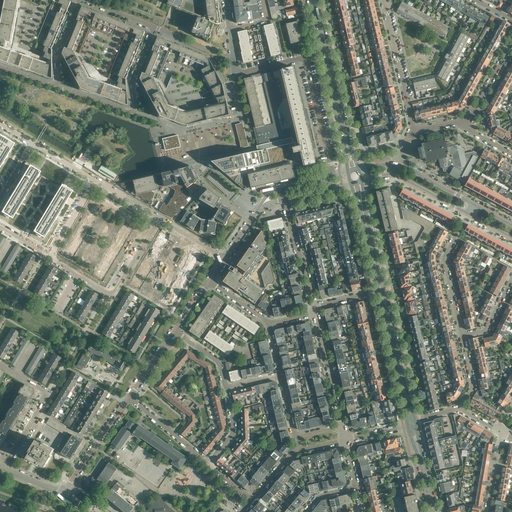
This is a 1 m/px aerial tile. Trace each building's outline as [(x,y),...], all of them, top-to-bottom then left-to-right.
[(4,0),(0,28),(0,62),(29,72),(29,71),(36,74),(54,82),(52,66),(52,56),(46,54),(44,58),(42,57),(40,62),(9,51),(18,2),(19,2),(19,0),(4,0)] [(215,24),(216,24),(221,26),(223,22),(219,0),(167,0),(166,4),(167,4),(171,6),(167,16),(169,17),(171,18),(176,8),(200,18),(198,18),(196,24),(194,24),(190,32),(192,32),(192,33),(197,34),(196,36),(203,38),(203,39),(207,41),(206,42),(209,43),(212,34),(210,33),(214,25),(213,24),(215,24)] [(284,4),(283,4),(283,5),(278,7),(277,5),(275,5),(275,6),(276,9),(276,11),(279,11),(282,10),(285,9),(284,7),(294,5),(293,3),(294,2),(293,0),(290,0),(284,1),(284,4)] [(454,0),(451,7),(450,8),(455,11),(456,9),(460,2),(458,1),(458,0),(457,0),(454,0)] [(396,12),(397,12),(401,14),(402,12),(407,4),(402,1),(396,12)] [(18,8),(19,2),(18,2),(9,51),(40,62),(42,57),(44,58),(46,54),(43,53),(42,57),(40,56),(18,47),(25,9),(21,8),(18,8)] [(63,5),(59,13),(65,15),(68,10),(67,10),(69,6),(71,2),(63,5)] [(460,2),(456,9),(461,12),(465,5),(463,4),(462,3),(461,2),(460,2)] [(402,12),(401,14),(406,17),(409,12),(412,7),(407,4),(402,12)] [(243,7),(234,8),(235,12),(237,24),(261,18),(259,12),(257,5),(243,7)] [(465,5),(461,12),(465,14),(469,7),(467,6),(467,5),(466,5),(465,5)] [(78,14),(76,20),(82,22),(85,14),(82,6),(80,11),(79,14),(78,14)] [(97,12),(88,9),(82,6),(85,14),(94,18),(97,12)] [(409,12),(406,17),(411,20),(417,9),(412,7),(409,12)] [(469,7),(465,14),(470,17),(473,12),(474,10),(472,9),(472,8),(471,7),(470,7),(469,7)] [(417,9),(411,20),(415,22),(421,12),(417,9)] [(477,16),(479,12),(479,13),(477,12),(477,11),(475,10),(474,10),(473,12),(470,17),(469,19),(474,22),(475,21),(475,20),(477,16)] [(349,11),(347,11),(342,12),(338,13),(338,14),(337,14),(338,16),(339,19),(343,18),(348,17),(350,17),(349,11)] [(97,12),(94,18),(93,21),(99,23),(102,14),(97,12)] [(421,12),(415,22),(421,25),(426,15),(421,12)] [(477,16),(475,20),(479,22),(479,23),(480,23),(484,15),(482,14),(481,13),(480,12),(479,12),(477,16)] [(55,18),(63,21),(65,16),(65,15),(59,13),(58,13),(55,18)] [(102,14),(99,23),(104,25),(108,17),(102,14)] [(426,15),(421,25),(425,28),(431,17),(426,15)] [(484,15),(480,23),(483,25),(483,24),(484,25),(488,17),(486,16),(485,15),(484,15)] [(113,19),(108,17),(104,25),(110,28),(113,19)] [(431,17),(425,28),(430,30),(436,20),(431,17)] [(55,18),(53,24),(60,27),(63,21),(55,18)] [(113,19),(110,28),(116,30),(117,27),(119,21),(113,19)] [(74,26),(81,29),(83,23),(82,22),(76,20),(74,26)] [(436,20),(430,30),(435,33),(440,22),(436,20)] [(502,20),(500,25),(507,29),(508,27),(509,27),(510,26),(510,25),(502,20)] [(130,26),(124,23),(122,22),(119,21),(117,27),(119,28),(127,31),(130,26)] [(297,21),(285,24),(285,25),(284,25),(283,27),(282,28),(283,30),(284,31),(285,31),(287,31),(289,43),(291,43),(291,44),(293,44),(294,48),(305,46),(303,41),(302,41),(297,21)] [(440,22),(435,33),(440,35),(445,25),(440,22)] [(53,24),(51,29),(58,32),(61,27),(60,27),(53,24)] [(72,31),(79,34),(81,29),(74,26),(74,25),(72,31)] [(445,25),(440,35),(444,38),(450,27),(445,25)] [(500,25),(497,30),(505,34),(506,32),(507,30),(507,29),(500,25)] [(130,26),(127,31),(137,35),(145,32),(130,26)] [(58,32),(51,29),(49,35),(56,38),(59,32),(58,32)] [(497,30),(494,34),(498,36),(502,38),(503,36),(504,36),(505,35),(505,34),(497,30)] [(77,40),(79,34),(72,31),(71,31),(70,37),(77,40)] [(142,40),(141,40),(145,32),(137,35),(133,43),(139,46),(142,40)] [(458,32),(456,37),(466,43),(469,38),(468,37),(465,36),(461,33),(458,32)] [(502,39),(502,38),(498,36),(494,34),(493,33),(491,38),(492,39),(496,41),(500,43),(501,41),(502,39)] [(56,38),(49,35),(46,40),(54,43),(56,38)] [(74,45),(77,40),(70,37),(69,37),(67,42),(74,45)] [(157,53),(160,47),(161,45),(157,37),(156,41),(154,45),(152,51),(157,53)] [(172,43),(157,37),(161,45),(170,49),(172,43)] [(456,37),(453,42),(464,47),(466,43),(456,37)] [(492,39),(489,43),(493,45),(497,48),(498,46),(499,46),(500,44),(499,43),(500,43),(496,41),(492,39)] [(46,40),(44,46),(45,47),(52,50),(52,49),(51,49),(54,44),(54,43),(46,40)] [(72,51),(74,45),(67,42),(65,48),(72,51)] [(453,42),(451,47),(461,52),(464,47),(453,42)] [(497,48),(493,45),(489,43),(487,42),(485,47),(487,48),(491,50),(494,52),(495,50),(496,50),(497,49),(497,48)] [(137,51),(139,46),(133,43),(132,43),(130,48),(137,51)] [(172,43),(170,49),(178,52),(181,53),(183,47),(181,46),(172,43)] [(46,54),(52,56),(52,50),(45,47),(43,53),(46,54)] [(181,53),(179,56),(185,58),(189,50),(183,47),(181,53)] [(451,47),(448,51),(459,57),(461,52),(451,47)] [(72,51),(65,48),(64,48),(62,54),(75,79),(80,91),(104,98),(104,97),(110,100),(130,108),(127,93),(127,86),(117,82),(110,79),(108,78),(105,85),(88,79),(73,51),(72,51)] [(130,48),(127,54),(134,57),(137,51),(130,48)] [(484,53),(484,52),(488,55),(492,57),(493,55),(494,55),(495,53),(494,52),(491,50),(487,48),(485,51),(483,50),(482,52),(484,53)] [(195,52),(189,50),(185,58),(191,61),(195,52)] [(108,78),(102,76),(101,74),(94,66),(85,63),(81,54),(81,55),(78,54),(78,53),(73,51),(88,79),(105,85),(108,78)] [(151,51),(150,56),(157,59),(159,54),(152,51),(151,51)] [(355,51),(347,54),(348,59),(356,57),(355,51)] [(448,51),(445,56),(456,62),(459,57),(448,51)] [(200,54),(195,52),(191,61),(197,63),(200,54)] [(484,53),(482,57),(489,61),(490,60),(491,59),(492,58),(492,57),(484,52),(484,53)] [(134,57),(127,54),(125,59),(132,62),(135,57),(134,57)] [(200,54),(197,63),(202,65),(206,57),(204,56),(205,56),(200,54)] [(149,56),(147,62),(155,65),(157,59),(150,56),(149,56)] [(445,56),(443,61),(453,67),(456,62),(445,56)] [(208,58),(206,57),(202,65),(203,65),(205,68),(212,65),(208,58)] [(356,57),(348,59),(349,66),(358,64),(356,57)] [(482,57),(479,62),(487,66),(488,64),(489,64),(490,62),(489,62),(489,61),(482,57)] [(125,59),(123,65),(130,68),(133,63),(132,62),(125,59)] [(60,73),(61,85),(72,88),(75,87),(61,61),(60,62),(60,70),(62,70),(62,73),(60,73)] [(443,61),(440,66),(451,71),(453,67),(443,61)] [(147,62),(145,68),(152,70),(155,65),(147,62)] [(479,62),(477,66),(484,70),(485,69),(486,69),(487,67),(487,66),(479,62)] [(130,68),(123,65),(121,70),(128,73),(130,68)] [(153,104),(159,118),(174,122),(186,126),(200,123),(208,121),(232,117),(227,104),(223,85),(212,65),(205,68),(201,70),(212,90),(210,91),(172,76),(164,96),(162,97),(151,76),(150,76),(143,73),(142,73),(140,79),(153,103),(153,104)] [(440,66),(438,70),(448,76),(451,71),(440,66)] [(477,66),(474,71),(482,75),(483,73),(484,73),(484,72),(484,71),(484,70),(477,66)] [(150,76),(152,70),(145,68),(145,67),(143,73),(150,76)] [(260,75),(244,79),(255,125),(260,146),(298,137),(299,141),(300,146),(293,148),(294,153),(297,152),(301,152),(305,166),(316,164),(305,119),(303,110),(298,90),(293,67),(262,75),(273,124),(271,124),(260,75)] [(12,76),(1,70),(12,76),(74,98),(74,96),(73,97),(42,86),(12,76)] [(128,73),(121,70),(118,76),(125,79),(128,74),(128,73)] [(438,70),(435,75),(446,81),(448,76),(438,70)] [(468,74),(472,76),(479,80),(480,78),(481,78),(482,76),(481,75),(482,75),(474,71),(472,74),(469,72),(468,74)] [(126,79),(125,79),(118,76),(118,77),(119,77),(117,82),(127,86),(126,79)] [(472,76),(469,80),(476,85),(477,83),(478,83),(479,81),(479,80),(472,76)] [(511,79),(505,76),(504,78),(503,78),(502,80),(503,81),(511,86),(511,85),(511,79)] [(365,77),(354,79),(354,82),(356,82),(359,81),(361,81),(362,87),(367,86),(365,77)] [(429,77),(423,78),(424,81),(425,85),(426,90),(432,88),(429,77)] [(426,90),(425,85),(424,81),(423,78),(418,79),(418,82),(419,86),(420,91),(426,90)] [(392,79),(383,82),(384,87),(382,87),(376,89),(377,92),(380,91),(385,90),(393,88),(393,85),(392,82),(393,82),(392,80),(392,79)] [(465,82),(464,84),(470,87),(474,89),(475,87),(476,87),(477,86),(476,85),(473,83),(469,80),(467,83),(465,82)] [(500,85),(500,86),(508,90),(509,90),(511,86),(503,81),(502,83),(501,83),(500,84),(500,85)] [(347,84),(349,90),(358,88),(357,83),(356,82),(354,82),(347,84)] [(474,90),(474,89),(470,87),(466,85),(465,88),(463,87),(462,89),(464,90),(468,92),(471,94),(472,92),(473,92),(474,91),(474,90)] [(498,90),(497,90),(505,94),(508,90),(500,86),(499,87),(498,88),(497,89),(498,90)] [(136,98),(137,111),(149,116),(153,114),(139,87),(136,88),(136,93),(139,93),(139,98),(136,98)] [(17,95),(19,96),(22,95),(26,98),(29,91),(32,93),(34,90),(36,90),(38,88),(37,89),(33,89),(32,92),(29,89),(25,97),(22,94),(19,95),(17,95)] [(358,88),(349,90),(350,96),(359,94),(358,88)] [(18,97),(15,96),(15,97),(23,99),(28,104),(32,96),(35,99),(38,93),(43,89),(42,89),(40,90),(37,93),(35,98),(32,95),(28,103),(24,99),(18,97)] [(471,94),(468,92),(464,90),(462,89),(461,89),(459,93),(461,95),(465,97),(468,99),(470,97),(471,95),(471,94)] [(495,94),(495,95),(503,99),(505,94),(497,90),(496,92),(495,94)] [(461,95),(459,99),(462,101),(466,103),(467,102),(468,102),(469,100),(468,99),(465,97),(461,95)] [(503,99),(495,95),(494,97),(493,97),(492,98),(493,99),(492,99),(500,104),(501,104),(503,99)] [(77,97),(76,97),(76,99),(125,116),(162,129),(158,121),(157,121),(138,114),(158,121),(161,128),(76,98),(77,97)] [(458,100),(456,101),(459,110),(461,110),(461,109),(463,108),(466,103),(459,99),(458,100)] [(501,104),(500,104),(492,99),(491,102),(490,102),(489,103),(490,104),(497,108),(500,110),(503,105),(501,104)] [(361,100),(351,102),(353,108),(362,105),(362,104),(361,100)] [(487,109),(495,113),(497,108),(490,104),(489,106),(488,106),(487,108),(487,109)] [(370,112),(372,111),(370,105),(368,105),(359,108),(360,109),(359,110),(361,113),(361,114),(365,113),(370,112)] [(495,113),(487,109),(486,112),(487,117),(486,117),(487,119),(486,120),(487,122),(488,122),(496,120),(495,115),(495,113)] [(365,113),(361,114),(361,115),(360,116),(362,119),(362,120),(366,119),(371,118),(370,114),(375,113),(375,110),(372,111),(370,112),(365,113)] [(401,123),(399,115),(393,116),(394,120),(393,121),(394,125),(401,123)] [(172,134),(154,139),(161,171),(164,170),(165,173),(169,172),(168,169),(195,162),(198,171),(205,177),(208,174),(211,170),(206,166),(205,160),(231,154),(231,158),(237,156),(236,153),(248,150),(247,145),(244,129),(241,118),(209,125),(208,121),(200,123),(201,127),(187,131),(186,126),(174,122),(171,132),(172,134)] [(371,118),(362,120),(363,122),(362,122),(363,125),(364,126),(373,124),(372,123),(371,118)] [(493,134),(497,126),(498,126),(499,125),(498,120),(496,120),(488,122),(488,123),(487,123),(488,125),(489,128),(490,127),(491,132),(493,134)] [(373,125),(374,129),(376,135),(375,135),(375,136),(377,144),(378,144),(378,145),(382,144),(385,143),(387,142),(394,141),(394,138),(397,137),(398,134),(393,131),(392,131),(389,132),(387,127),(385,126),(384,126),(383,123),(373,125)] [(394,130),(393,131),(398,134),(402,127),(401,123),(394,125),(395,126),(393,130),(394,130)] [(368,130),(374,129),(373,125),(362,128),(364,138),(369,137),(368,130)] [(497,126),(493,134),(495,135),(495,136),(497,137),(498,136),(498,137),(500,133),(502,129),(497,126)] [(377,144),(375,136),(375,135),(376,135),(374,129),(368,130),(369,137),(364,138),(366,147),(369,146),(369,147),(376,145),(377,144)] [(502,129),(498,137),(500,138),(502,140),(503,139),(507,132),(502,129)] [(511,134),(507,132),(503,139),(505,140),(505,141),(507,142),(507,143),(511,134)] [(0,166),(13,144),(0,136),(0,166)] [(442,140),(422,145),(423,148),(418,149),(421,160),(425,158),(426,161),(426,162),(438,159),(440,168),(443,167),(448,171),(447,173),(452,176),(464,183),(479,154),(473,151),(473,152),(465,154),(463,149),(456,146),(455,146),(449,142),(445,143),(443,143),(442,140)] [(231,158),(212,162),(224,173),(225,173),(243,189),(251,187),(251,188),(295,178),(293,167),(300,165),(297,152),(294,153),(293,148),(300,146),(299,141),(261,151),(261,150),(237,156),(231,158)] [(485,150),(480,157),(485,160),(487,156),(490,152),(489,152),(490,152),(487,150),(487,151),(485,150)] [(492,159),(494,155),(494,154),(492,153),(491,153),(490,152),(487,156),(485,160),(484,162),(486,163),(487,161),(490,162),(490,163),(492,159)] [(499,157),(496,156),(494,155),(492,159),(490,163),(490,162),(487,168),(489,169),(492,164),(495,165),(499,157)] [(492,170),(494,171),(497,166),(499,168),(503,161),(504,159),(499,157),(492,170)] [(499,168),(499,169),(497,172),(499,173),(501,170),(504,171),(508,164),(508,163),(506,161),(505,162),(503,161),(499,168)] [(508,164),(504,171),(501,176),(503,177),(506,172),(508,174),(511,170),(511,167),(511,164),(510,164),(510,165),(508,164)] [(5,206),(1,212),(11,219),(39,172),(29,166),(25,172),(25,173),(23,176),(11,195),(13,196),(6,207),(5,206)] [(152,176),(120,184),(121,188),(174,220),(195,200),(197,199),(213,209),(219,199),(217,198),(211,193),(208,190),(204,186),(203,185),(202,184),(200,181),(197,177),(195,173),(192,168),(191,166),(169,172),(165,173),(152,176)] [(465,186),(479,194),(482,189),(483,186),(479,184),(479,182),(474,179),(474,181),(470,179),(469,178),(465,186)] [(37,225),(33,232),(43,238),(64,203),(65,200),(65,201),(71,191),(61,185),(43,214),(44,215),(38,226),(37,225)] [(483,186),(482,189),(479,194),(493,201),(497,194),(493,191),(494,190),(484,185),(483,186)] [(376,192),(383,218),(386,232),(392,230),(392,231),(398,229),(390,196),(392,196),(390,187),(381,189),(381,191),(376,192)] [(399,196),(400,196),(402,197),(401,198),(404,200),(405,199),(407,200),(411,194),(403,189),(399,196)] [(411,194),(407,200),(411,202),(410,203),(412,204),(413,203),(415,204),(418,198),(411,194)] [(497,194),(493,201),(508,209),(511,201),(507,199),(508,198),(503,195),(502,196),(497,194)] [(418,198),(415,204),(417,205),(416,206),(419,208),(419,207),(422,208),(426,202),(418,198)] [(426,202),(422,208),(425,210),(425,211),(427,212),(428,211),(430,212),(433,206),(426,202)] [(85,215),(64,251),(74,257),(78,250),(77,250),(83,239),(85,239),(102,210),(92,204),(86,213),(87,213),(85,216),(85,215)] [(232,211),(219,204),(216,208),(220,210),(215,219),(224,224),(226,221),(227,221),(228,219),(228,218),(229,217),(231,215),(230,215),(232,211)] [(341,206),(337,207),(336,207),(338,213),(337,214),(338,214),(338,217),(339,218),(337,218),(337,220),(344,219),(344,218),(344,216),(343,216),(342,211),(343,211),(344,210),(345,209),(344,208),(343,207),(342,208),(342,207),(341,207),(341,206)] [(433,206),(430,212),(432,213),(431,215),(434,216),(434,215),(437,216),(441,210),(433,206)] [(403,208),(400,207),(403,220),(409,221),(406,210),(403,208)] [(315,210),(317,219),(320,219),(321,222),(323,221),(322,218),(320,209),(318,209),(317,209),(316,209),(315,210)] [(441,210),(437,216),(440,218),(440,219),(442,220),(443,219),(445,220),(448,214),(441,210)] [(186,212),(181,221),(184,223),(184,224),(185,224),(190,227),(191,227),(194,229),(199,220),(186,212)] [(296,220),(297,224),(298,227),(298,230),(303,229),(301,223),(302,223),(301,222),(302,222),(300,214),(294,215),(295,220),(296,220)] [(448,214),(445,220),(447,221),(446,223),(448,224),(449,223),(452,225),(456,218),(448,214)] [(201,221),(200,231),(204,232),(204,233),(205,233),(206,233),(207,233),(209,233),(211,234),(211,233),(215,233),(216,223),(201,221)] [(425,228),(424,229),(430,231),(431,229),(432,227),(433,225),(426,221),(423,226),(425,228)] [(124,223),(96,270),(106,276),(110,270),(109,269),(115,258),(117,259),(128,239),(130,236),(134,229),(124,223)] [(476,229),(468,224),(464,231),(469,233),(468,234),(470,236),(471,234),(473,235),(476,229)] [(440,229),(438,233),(445,237),(446,237),(447,236),(446,235),(448,233),(440,229)] [(485,234),(476,229),(473,235),(477,238),(477,239),(479,240),(480,239),(481,240),(485,234)] [(224,281),(223,282),(255,304),(268,285),(273,284),(275,281),(265,245),(267,243),(266,243),(264,242),(265,242),(264,239),(265,237),(263,235),(262,231),(253,243),(254,243),(251,248),(250,248),(249,249),(250,249),(246,254),(246,253),(245,255),(246,255),(242,260),(242,259),(241,261),(238,266),(238,265),(237,266),(238,266),(236,269),(231,266),(229,269),(231,271),(230,272),(231,272),(229,274),(229,273),(228,275),(229,275),(226,278),(225,279),(226,279),(224,281)] [(161,232),(133,279),(142,285),(146,278),(145,277),(164,246),(186,259),(163,297),(172,303),(201,256),(191,251),(190,251),(187,249),(187,248),(161,232)] [(438,233),(435,237),(443,242),(444,240),(444,239),(445,237),(438,233)] [(485,234),(481,240),(486,243),(485,244),(488,245),(488,244),(490,245),(494,239),(485,234)] [(435,237),(433,242),(440,246),(441,246),(442,245),(441,244),(443,242),(435,237)] [(494,239),(490,245),(495,247),(494,248),(497,250),(497,249),(499,250),(502,243),(494,239)] [(433,242),(430,246),(438,251),(439,251),(439,249),(440,246),(433,242)] [(469,250),(472,246),(464,242),(463,244),(462,244),(462,245),(462,246),(466,248),(469,250)] [(502,243),(499,250),(503,252),(503,253),(505,255),(506,253),(508,254),(511,248),(502,243)] [(288,246),(280,248),(279,248),(280,251),(274,252),(275,254),(281,253),(290,251),(289,249),(290,248),(289,247),(289,246),(288,246)] [(430,246),(427,251),(435,255),(436,255),(437,254),(436,253),(438,251),(430,246)] [(459,250),(459,251),(467,255),(471,257),(473,253),(469,250),(466,248),(462,246),(461,248),(460,249),(459,250)] [(349,251),(343,253),(344,256),(341,257),(341,259),(344,258),(353,256),(352,254),(353,253),(352,251),(351,251),(349,251)] [(427,251),(425,256),(426,262),(426,263),(435,261),(435,256),(435,255),(427,251)] [(457,255),(457,256),(465,260),(467,255),(459,251),(458,253),(457,253),(457,254),(457,255)] [(29,253),(25,258),(32,262),(36,257),(29,253)] [(491,262),(493,259),(490,258),(485,255),(484,258),(482,262),(486,264),(489,266),(491,262)] [(291,256),(282,258),(282,261),(280,262),(280,264),(283,264),(284,263),(292,262),(292,259),(292,257),(291,257),(291,256)] [(25,258),(22,264),(29,268),(32,262),(25,258)] [(354,261),(345,263),(346,267),(342,268),(343,270),(346,269),(347,269),(355,267),(355,264),(355,262),(354,262),(354,261)] [(22,264),(19,269),(26,273),(29,268),(22,264)] [(408,265),(398,267),(398,270),(398,271),(397,271),(398,273),(399,274),(400,274),(410,272),(409,268),(412,267),(411,264),(408,265)] [(49,265),(46,271),(53,275),(56,270),(49,265)] [(504,265),(500,271),(507,274),(510,269),(504,265)] [(19,269),(16,274),(23,278),(26,273),(19,269)] [(46,271),(43,276),(50,280),(53,275),(46,271)] [(500,271),(498,276),(505,280),(507,274),(500,271)] [(357,273),(356,272),(354,273),(348,274),(344,275),(348,282),(349,282),(349,283),(350,282),(358,280),(357,275),(358,275),(357,273)] [(16,274),(13,279),(20,283),(23,278),(16,274)] [(43,276),(40,281),(47,286),(50,280),(43,276)] [(498,276),(495,281),(502,285),(505,280),(498,276)] [(410,279),(400,282),(400,283),(400,284),(401,285),(402,287),(404,287),(411,286),(411,284),(411,283),(410,279)] [(358,280),(350,282),(352,291),(360,290),(359,285),(360,284),(359,282),(358,280)] [(40,281),(36,287),(43,291),(47,286),(40,281)] [(495,281),(492,287),(499,290),(502,285),(495,281)] [(36,287),(33,292),(40,296),(43,291),(36,287)] [(403,295),(403,296),(414,293),(413,288),(413,287),(405,289),(405,290),(403,290),(404,291),(402,292),(403,292),(402,293),(403,295)] [(492,287),(489,292),(496,296),(499,290),(492,287)] [(324,290),(320,291),(321,297),(323,298),(329,297),(328,293),(325,293),(324,290)] [(91,291),(88,296),(95,300),(99,295),(91,291)] [(127,291),(124,297),(131,301),(135,296),(127,291)] [(268,309),(271,306),(269,304),(268,305),(263,302),(269,293),(264,294),(260,301),(261,302),(258,306),(269,313),(271,311),(270,310),(268,309)] [(488,293),(486,298),(493,302),(494,300),(495,300),(496,298),(495,297),(496,297),(488,293)] [(189,325),(189,326),(190,327),(191,328),(189,331),(198,337),(201,333),(204,335),(207,330),(204,328),(207,324),(210,319),(213,315),(216,311),(219,313),(223,308),(220,306),(223,301),(214,295),(212,298),(212,299),(210,297),(209,297),(208,297),(208,298),(189,325)] [(294,298),(296,305),(303,303),(304,302),(302,295),(295,297),(294,298)] [(88,296),(85,301),(92,306),(95,300),(88,296)] [(124,297),(121,302),(128,306),(131,301),(124,297)] [(486,298),(483,303),(491,306),(492,305),(493,304),(494,303),(493,302),(486,298)] [(85,301),(82,307),(89,311),(92,306),(85,301)] [(354,305),(353,305),(354,310),(359,308),(365,307),(364,303),(363,303),(363,301),(353,304),(354,305)] [(416,301),(405,303),(406,306),(405,307),(406,308),(406,309),(407,309),(418,307),(417,303),(416,301)] [(121,302),(118,307),(125,312),(128,306),(121,302)] [(483,303),(481,307),(489,311),(490,309),(491,309),(491,308),(491,306),(483,303)] [(228,305),(222,313),(226,315),(231,307),(228,305)] [(151,306),(147,313),(143,320),(152,325),(160,311),(153,306),(152,307),(151,306)] [(82,307),(79,312),(86,316),(89,311),(82,307)] [(118,307),(115,312),(122,317),(125,312),(118,307)] [(231,307),(226,315),(230,318),(236,310),(231,307)] [(418,307),(407,309),(407,310),(406,310),(406,312),(407,313),(408,315),(418,313),(418,314),(422,313),(421,309),(419,310),(418,307)] [(479,312),(481,314),(486,316),(487,314),(488,313),(489,312),(489,311),(481,307),(479,311),(479,312)] [(332,309),(325,310),(325,312),(326,319),(333,317),(334,316),(332,309)] [(236,310),(230,318),(234,321),(240,313),(236,310)] [(79,312),(76,317),(83,321),(86,316),(79,312)] [(115,312),(111,318),(119,322),(122,317),(115,312)] [(240,313),(234,321),(238,324),(244,316),(240,313)] [(502,317),(502,319),(511,324),(511,318),(508,316),(504,314),(503,315),(502,316),(502,317)] [(244,316),(238,324),(242,327),(248,319),(244,316)] [(111,318),(108,323),(115,327),(119,322),(111,318)] [(248,319),(242,327),(246,330),(252,321),(248,319)] [(500,322),(499,324),(503,325),(510,329),(511,325),(511,324),(502,319),(501,319),(500,321),(500,322)] [(143,320),(139,326),(134,334),(143,339),(152,325),(143,320)] [(252,321),(246,330),(250,332),(256,324),(252,321)] [(108,323),(105,328),(112,332),(115,327),(108,323)] [(307,323),(301,324),(302,329),(302,331),(303,332),(304,332),(310,330),(309,324),(307,323)] [(256,324),(250,332),(254,335),(260,327),(256,324)] [(498,326),(497,328),(505,332),(510,335),(511,333),(508,331),(510,329),(503,325),(499,324),(498,324),(498,325),(498,326)] [(11,328),(8,334),(15,338),(18,333),(11,328)] [(105,328),(102,333),(109,338),(112,332),(105,328)] [(496,331),(495,333),(502,337),(508,339),(509,337),(503,335),(505,332),(497,328),(496,328),(495,330),(496,331)] [(276,330),(275,332),(276,339),(284,337),(284,336),(282,329),(276,330)] [(210,331),(204,339),(208,341),(214,333),(210,331)] [(214,333),(208,341),(212,344),(218,336),(214,333)] [(493,335),(493,337),(499,344),(502,337),(495,333),(494,333),(493,334),(493,335)] [(8,334),(5,339),(12,343),(15,338),(8,334)] [(134,334),(130,341),(126,348),(127,348),(135,353),(143,339),(134,334)] [(218,336),(212,344),(216,347),(222,339),(218,336)] [(489,337),(488,338),(490,346),(499,344),(493,337),(491,337),(491,336),(489,337)] [(5,339),(2,344),(9,348),(12,343),(5,339)] [(83,354),(78,363),(79,365),(83,367),(85,367),(91,359),(90,358),(93,353),(120,369),(125,361),(98,344),(99,342),(94,339),(88,350),(91,352),(88,357),(83,354)] [(222,339),(216,347),(220,350),(226,342),(222,339)] [(226,342),(220,350),(224,353),(230,345),(226,342)] [(2,344),(0,346),(0,350),(6,354),(9,348),(2,344)] [(287,346),(278,348),(280,352),(280,353),(288,351),(287,348),(293,346),(293,344),(292,345),(287,346)] [(314,344),(305,346),(306,349),(301,350),(298,350),(298,353),(306,351),(315,349),(313,344),(314,344)] [(230,345),(224,353),(228,355),(234,347),(230,345)] [(362,348),(361,348),(362,353),(363,353),(364,353),(369,352),(374,351),(373,347),(372,345),(368,346),(363,347),(362,348)] [(187,350),(184,354),(188,357),(205,368),(210,364),(187,350)] [(363,353),(362,354),(363,355),(363,359),(364,359),(365,358),(370,357),(375,356),(374,353),(374,352),(374,351),(369,352),(364,353),(363,353)] [(426,353),(417,355),(417,356),(417,358),(418,358),(419,360),(420,360),(421,362),(429,360),(428,356),(427,356),(426,353)] [(54,354),(50,359),(57,363),(60,358),(54,354)] [(179,358),(176,361),(182,366),(185,362),(184,361),(180,358),(179,358)] [(50,359),(47,364),(54,368),(57,363),(50,359)] [(176,361),(171,367),(177,372),(182,366),(176,361)] [(47,364),(44,370),(51,374),(54,368),(47,364)] [(266,374),(273,372),(274,370),(272,364),(265,365),(264,365),(264,366),(265,367),(265,369),(266,374)] [(171,367),(167,372),(172,377),(177,372),(171,367)] [(44,370),(41,375),(48,379),(51,374),(44,370)] [(73,371),(70,377),(77,381),(80,376),(73,371)] [(164,377),(168,381),(168,382),(172,377),(167,372),(163,376),(164,377)] [(293,373),(285,375),(287,381),(290,380),(290,379),(295,378),(298,377),(297,373),(293,373)] [(210,375),(207,375),(206,376),(208,386),(216,385),(213,374),(212,374),(210,375)] [(41,375),(38,380),(45,384),(48,379),(41,375)] [(70,377),(66,382),(74,386),(77,381),(70,377)] [(164,377),(159,383),(155,387),(162,393),(165,389),(163,387),(168,381),(164,377)] [(371,380),(368,381),(369,386),(372,385),(372,386),(377,384),(382,383),(381,378),(371,380)] [(66,382),(63,387),(70,392),(74,386),(66,382)] [(275,382),(268,383),(270,390),(271,391),(274,390),(278,390),(277,387),(276,383),(275,382)] [(456,387),(455,389),(460,393),(462,391),(461,391),(464,385),(463,382),(455,384),(455,386),(456,387)] [(491,382),(483,384),(479,385),(479,386),(479,388),(480,388),(480,390),(489,389),(491,388),(492,385),(491,383),(491,382)] [(21,388),(20,389),(17,393),(18,394),(28,399),(32,392),(31,391),(32,390),(29,387),(24,384),(22,388),(21,388)] [(90,388),(89,389),(105,399),(108,393),(92,384),(90,388)] [(433,385),(425,387),(426,393),(435,391),(433,385)] [(63,387),(60,393),(67,397),(70,392),(63,387)] [(165,389),(162,393),(161,394),(169,400),(174,395),(166,388),(165,389)] [(86,394),(94,399),(102,404),(105,399),(89,389),(86,394)] [(452,392),(450,392),(452,401),(456,400),(459,395),(460,393),(455,389),(453,392),(452,392)] [(505,389),(502,394),(510,398),(511,397),(511,396),(511,393),(509,392),(505,389)] [(217,391),(210,392),(211,399),(219,397),(217,391)] [(233,399),(234,399),(235,399),(237,399),(238,402),(240,402),(237,391),(232,392),(233,399)] [(60,393),(57,398),(64,402),(67,397),(60,393)] [(18,394),(11,406),(21,411),(28,399),(18,394)] [(375,400),(371,402),(371,404),(383,401),(386,401),(386,399),(385,396),(386,395),(385,394),(380,395),(374,396),(375,400)] [(478,399),(479,397),(475,394),(469,404),(470,405),(469,405),(471,406),(472,406),(472,407),(473,407),(475,403),(478,399)] [(502,394),(500,398),(507,403),(508,402),(509,401),(509,400),(510,398),(502,394)] [(174,395),(169,400),(173,404),(177,398),(174,395)] [(475,403),(473,407),(475,408),(476,409),(477,410),(478,410),(480,406),(482,402),(480,400),(482,396),(479,397),(478,399),(475,403)] [(219,397),(211,399),(213,406),(220,405),(219,397)] [(57,398),(54,403),(61,407),(64,402),(57,398)] [(177,398),(173,404),(177,407),(181,401),(177,398)] [(497,403),(499,404),(504,407),(505,406),(506,405),(506,404),(507,403),(500,398),(496,403),(497,403)] [(102,404),(94,399),(91,404),(99,409),(102,404)] [(300,402),(292,404),(293,409),(301,407),(301,404),(309,403),(308,400),(305,401),(303,402),(300,402)] [(484,408),(486,405),(488,402),(484,400),(482,402),(480,406),(478,410),(480,411),(480,412),(481,412),(482,412),(484,408)] [(181,401),(177,407),(184,414),(185,413),(189,409),(189,408),(181,401)] [(383,401),(371,404),(374,416),(379,415),(386,413),(384,407),(383,401)] [(437,402),(429,404),(430,410),(439,408),(437,402)] [(54,403),(51,408),(58,412),(61,407),(54,403)] [(99,409),(91,404),(88,409),(96,414),(99,409)] [(484,408),(482,412),(483,412),(483,413),(484,414),(485,414),(487,415),(491,407),(493,405),(491,404),(489,406),(486,405),(484,408)] [(496,410),(491,417),(492,418),(493,419),(494,419),(495,420),(496,420),(501,413),(503,410),(502,410),(504,407),(499,404),(496,410)] [(220,405),(213,406),(215,413),(222,411),(220,405)] [(394,405),(384,407),(386,413),(387,413),(395,411),(394,405)] [(11,406),(4,418),(13,424),(21,411),(11,406)] [(491,407),(487,415),(488,416),(489,417),(490,416),(491,417),(496,410),(491,407)] [(51,408),(47,414),(55,418),(58,412),(51,408)] [(96,414),(88,409),(85,414),(93,419),(96,414)] [(189,409),(185,413),(190,417),(190,418),(195,418),(194,414),(189,409)] [(222,411),(215,413),(216,419),(223,417),(222,411)] [(386,413),(379,415),(380,420),(384,420),(384,418),(388,418),(388,419),(389,419),(389,421),(392,420),(392,418),(397,417),(396,413),(395,411),(387,413),(386,413)] [(93,419),(85,414),(82,420),(90,425),(93,419)] [(324,417),(323,417),(323,418),(324,424),(331,423),(332,421),(330,415),(324,417)] [(457,422),(459,423),(458,426),(460,427),(462,424),(462,425),(465,418),(460,416),(460,417),(457,422)] [(223,417),(216,419),(218,425),(219,424),(220,428),(225,429),(224,423),(225,423),(223,417)] [(4,418),(0,423),(0,432),(6,436),(13,424),(4,418)] [(49,418),(46,423),(66,435),(68,432),(69,430),(49,418)] [(71,420),(67,418),(64,423),(67,425),(71,428),(74,422),(71,420)] [(190,420),(186,425),(190,428),(195,422),(195,418),(190,418),(190,420)] [(424,423),(423,423),(424,423),(425,430),(427,436),(427,437),(428,443),(428,444),(428,445),(429,447),(429,448),(431,455),(433,462),(432,462),(433,462),(434,469),(434,470),(435,469),(452,466),(450,458),(444,460),(442,450),(445,449),(444,447),(453,444),(456,444),(458,444),(456,436),(454,436),(452,436),(442,439),(442,436),(438,437),(436,427),(444,425),(442,418),(434,419),(434,420),(433,421),(431,421),(425,423),(424,423)] [(464,421),(462,425),(464,426),(462,428),(463,429),(465,430),(467,427),(468,424),(470,421),(465,418),(464,421)] [(90,425),(82,420),(79,425),(87,430),(90,425)] [(113,444),(112,446),(112,447),(118,451),(119,448),(120,449),(131,433),(130,432),(131,431),(133,433),(133,434),(136,436),(139,438),(139,437),(140,438),(172,460),(173,461),(172,463),(175,465),(179,468),(187,458),(172,447),(173,446),(169,443),(168,445),(155,436),(156,434),(152,431),(151,433),(140,425),(139,425),(138,427),(135,425),(129,421),(124,429),(123,428),(112,443),(113,444)] [(304,421),(296,423),(298,429),(299,430),(306,429),(304,421)] [(473,427),(474,424),(470,421),(468,424),(467,427),(465,430),(469,433),(471,430),(473,427)] [(285,422),(277,424),(278,426),(270,428),(271,430),(278,428),(286,426),(285,422)] [(185,424),(182,428),(188,433),(191,429),(190,428),(186,425),(185,424)] [(473,427),(471,430),(473,431),(471,434),(472,434),(473,435),(474,435),(479,426),(474,424),(473,427)] [(75,430),(83,435),(87,430),(79,425),(75,430)] [(479,426),(474,435),(476,436),(477,433),(480,435),(483,429),(479,426)] [(182,428),(178,432),(184,437),(188,433),(182,428)] [(216,430),(213,435),(218,440),(222,435),(221,434),(225,429),(220,428),(217,431),(216,430)] [(488,431),(483,440),(485,441),(486,439),(488,439),(489,440),(490,438),(492,434),(488,431)] [(60,453),(61,453),(70,459),(82,441),(72,435),(68,432),(66,435),(66,436),(57,451),(60,453)] [(213,435),(208,440),(214,445),(218,440),(213,435)] [(384,443),(383,443),(384,448),(385,450),(400,447),(400,444),(401,444),(400,437),(396,438),(396,439),(391,440),(391,439),(384,441),(384,442),(384,443)] [(242,438),(238,442),(244,447),(245,447),(247,444),(250,440),(242,438)] [(31,451),(27,458),(31,460),(31,459),(37,463),(37,464),(37,465),(38,463),(45,467),(47,464),(46,463),(50,457),(51,457),(52,457),(50,456),(54,449),(51,447),(50,448),(44,444),(45,443),(44,442),(43,444),(36,440),(34,443),(35,444),(32,451),(30,450),(30,451),(31,451)] [(208,440),(204,445),(210,450),(214,445),(208,440)] [(238,442),(235,447),(240,451),(244,447),(238,442)] [(365,443),(358,445),(356,448),(358,449),(365,453),(367,455),(368,454),(366,446),(366,445),(365,443)] [(274,445),(279,450),(283,454),(288,448),(286,446),(286,445),(285,444),(282,447),(278,444),(274,445)] [(204,445),(200,450),(206,455),(210,450),(204,445)] [(271,450),(274,452),(280,457),(283,454),(279,450),(274,445),(273,445),(271,448),(272,449),(271,450)] [(235,447),(231,451),(236,456),(240,458),(241,457),(238,454),(240,451),(235,447)] [(401,447),(400,447),(385,450),(382,451),(383,452),(385,452),(387,458),(391,457),(394,456),(400,455),(403,454),(401,447)] [(271,455),(270,455),(277,461),(280,457),(274,452),(271,450),(269,448),(268,449),(270,451),(270,452),(272,454),(271,455)] [(335,449),(324,451),(327,462),(329,462),(328,460),(328,459),(330,458),(331,458),(330,456),(332,456),(333,456),(337,450),(335,449)] [(220,467),(226,460),(226,459),(224,457),(222,455),(220,457),(216,463),(220,467)] [(267,458),(267,459),(274,464),(277,461),(270,455),(269,457),(266,455),(265,457),(267,458)] [(301,457),(301,459),(303,466),(306,466),(307,470),(309,470),(306,455),(301,457)] [(266,461),(264,463),(271,468),(274,464),(267,459),(267,458),(265,460),(266,461)] [(401,460),(395,461),(396,461),(395,461),(395,465),(392,466),(393,466),(393,468),(397,468),(404,466),(406,466),(404,458),(401,459),(401,460)] [(293,461),(300,467),(301,468),(304,468),(301,459),(293,461)] [(89,485),(92,487),(95,483),(106,490),(109,486),(107,485),(118,469),(109,463),(109,462),(106,460),(94,477),(93,476),(91,480),(92,480),(89,485)] [(222,464),(220,467),(224,470),(227,468),(229,465),(227,462),(228,461),(226,460),(222,464)] [(257,463),(261,466),(268,472),(271,468),(264,463),(262,461),(261,463),(259,461),(257,463)] [(300,467),(293,461),(289,465),(296,470),(298,472),(301,468),(300,467)] [(257,469),(258,470),(265,475),(268,472),(261,466),(257,463),(256,464),(259,467),(257,469)] [(227,468),(224,470),(229,474),(231,471),(234,468),(229,465),(227,468)] [(296,470),(289,465),(286,469),(293,474),(294,475),(295,476),(296,474),(294,472),(296,470)] [(233,478),(238,472),(241,469),(239,467),(236,470),(234,468),(231,471),(229,474),(233,478)] [(413,467),(405,468),(403,469),(403,472),(401,473),(402,475),(404,475),(414,473),(413,467)] [(372,476),(370,471),(375,470),(375,468),(370,469),(362,471),(363,478),(372,476)] [(252,471),(255,473),(262,479),(265,475),(258,470),(257,472),(254,469),(252,471)] [(283,472),(290,478),(291,475),(292,476),(296,479),(297,477),(295,476),(294,475),(293,474),(286,469),(283,472)] [(242,475),(237,481),(241,484),(245,478),(247,476),(245,474),(246,474),(248,471),(246,470),(244,472),(242,475)] [(254,475),(252,477),(253,477),(259,482),(262,479),(255,473),(252,471),(252,470),(250,472),(254,475)] [(238,472),(233,478),(237,481),(242,475),(244,472),(243,471),(240,473),(238,472)] [(443,471),(436,473),(437,478),(437,479),(437,483),(445,481),(446,481),(450,481),(450,480),(452,480),(451,477),(449,477),(445,478),(444,473),(443,471)] [(283,472),(280,476),(287,481),(293,487),(295,485),(288,479),(290,478),(283,472)] [(414,473),(404,475),(402,475),(402,476),(402,478),(403,482),(405,481),(415,479),(414,473)] [(280,476),(277,479),(284,485),(285,483),(292,489),(293,487),(287,481),(280,476)] [(373,476),(364,479),(365,485),(374,482),(373,476)] [(250,481),(256,486),(259,482),(253,477),(250,481)] [(311,477),(309,478),(309,482),(307,482),(308,485),(304,486),(309,491),(310,493),(310,494),(311,494),(313,494),(313,493),(315,492),(311,479),(311,477)] [(245,478),(241,484),(244,487),(247,484),(249,482),(249,481),(245,478)] [(277,479),(274,483),(281,488),(282,490),(283,488),(285,486),(284,485),(277,479)] [(125,487),(118,481),(105,496),(123,511),(130,511),(139,502),(123,489),(125,487)] [(247,484),(244,487),(249,492),(251,491),(256,486),(250,481),(249,482),(247,484)] [(374,482),(365,485),(367,491),(376,489),(374,482)] [(274,483),(271,487),(277,492),(279,490),(286,496),(287,494),(282,490),(281,488),(274,483)] [(453,486),(439,489),(440,494),(450,492),(450,489),(453,488),(453,486)] [(271,487),(268,490),(277,498),(281,502),(283,500),(276,494),(277,492),(271,487)] [(412,493),(411,487),(407,488),(402,489),(403,495),(404,495),(412,493)] [(298,491),(301,493),(307,498),(310,495),(304,490),(303,490),(302,491),(299,489),(298,491)] [(268,490),(265,494),(271,499),(273,497),(280,503),(281,502),(277,498),(268,490)] [(299,495),(298,497),(304,502),(307,498),(301,493),(298,491),(297,492),(297,493),(299,495)] [(452,493),(446,494),(448,507),(452,506),(455,506),(454,501),(455,501),(455,500),(458,500),(459,491),(453,493),(452,493)] [(265,494),(262,497),(269,504),(270,504),(273,501),(271,499),(265,494)] [(350,500),(349,494),(344,496),(346,504),(347,509),(352,508),(351,503),(351,502),(351,501),(351,500),(350,500)] [(372,496),(368,497),(368,499),(368,500),(368,501),(369,502),(373,501),(378,500),(377,497),(382,495),(381,494),(376,495),(372,496)] [(407,510),(418,508),(417,503),(417,502),(418,501),(417,500),(416,500),(415,495),(404,497),(407,510)] [(292,498),(294,500),(301,506),(304,502),(298,497),(296,499),(294,497),(293,497),(292,496),(291,497),(292,498)] [(266,507),(269,504),(262,497),(259,501),(265,506),(266,507)] [(175,511),(158,498),(146,511),(175,511)] [(293,502),(291,504),(298,509),(301,506),(294,500),(292,498),(291,500),(293,502)] [(282,502),(288,507),(293,511),(295,511),(298,509),(291,504),(290,506),(283,500),(282,502)] [(326,507),(325,500),(322,501),(317,507),(322,511),(326,511),(325,511),(326,508),(327,508),(326,507)] [(265,506),(259,501),(256,505),(262,510),(263,511),(266,507),(265,506)] [(285,511),(286,511),(293,511),(288,507),(282,502),(280,504),(284,507),(284,508),(286,509),(285,511)]
